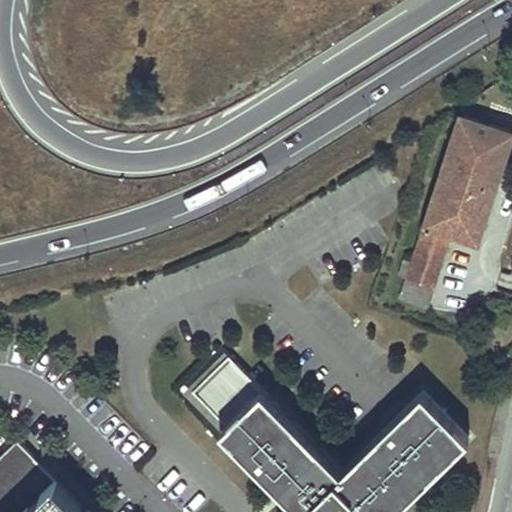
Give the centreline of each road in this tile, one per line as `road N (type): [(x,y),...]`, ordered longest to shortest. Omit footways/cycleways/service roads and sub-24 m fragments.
road 1 (motorway): [(443,0),(245,122),(154,158),(92,150),(40,117),(10,68),(7,0)]
road 2 (trunk): [(0,256),(194,199),(511,7)]
